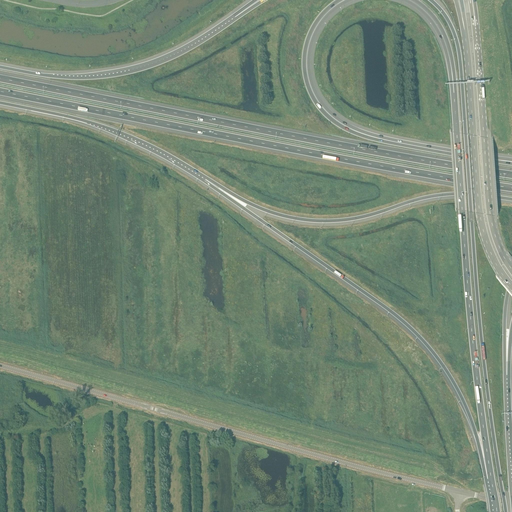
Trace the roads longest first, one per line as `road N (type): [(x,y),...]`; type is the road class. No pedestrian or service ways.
road 1 (motorway): [(504,511),(482,351),(460,62),(447,17),(431,0)]
road 2 (motorway): [(0,91),(511,188)]
road 3 (motorway): [(511,174),(0,78)]
road 4 (motorway): [(409,0),(430,15),(450,61),(490,478)]
road 5 (track): [(0,343),(423,458),(466,493)]
road 6 (unclassified): [(458,491),(0,366)]
road 7 (motorway): [(192,172),(407,324),(461,398),(490,478)]
road 8 (motorway): [(192,172),(261,209),(319,221),(454,193),(511,199)]
road 9 (motorway): [(505,160),(375,137),(329,114),(305,62),(313,30),(343,0)]
road 10 (secondary): [(463,26),(479,213),(511,289)]
road 11 (secondary): [(511,271),(489,214),(475,23)]
road 12 (motorway): [(234,17),(183,50),(131,70),(52,76),(0,67)]
road 13 (motorway): [(0,102),(106,128),(192,172)]
